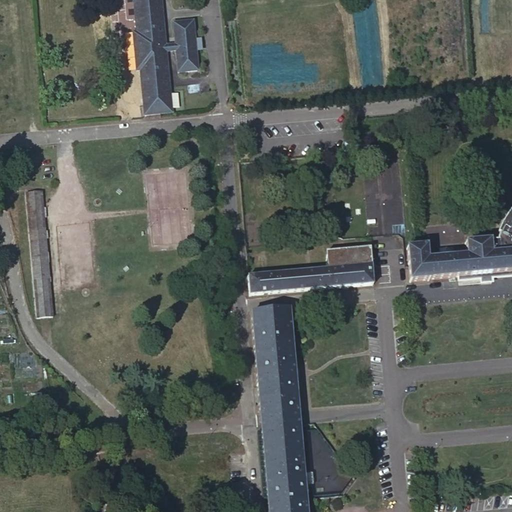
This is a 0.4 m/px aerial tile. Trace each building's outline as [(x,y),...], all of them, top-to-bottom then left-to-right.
[(194,22),(175,24),(177,45),(174,46),(170,46),(166,46),(162,0),(135,0),(138,32),(134,33),(138,70),(142,70),(146,115),(172,113),(167,51),(177,50),(179,72),(198,70),(194,22)] [(113,37),(111,21),(100,21),(102,37),(113,37)] [(43,191),(28,193),(38,318),(54,317),(43,191)] [(500,228),(495,240),(490,240),(488,240),(467,242),(465,242),(465,244),(466,256),(428,260),(426,247),(427,247),(427,245),(425,245),(425,246),(409,247),(409,246),(407,247),(407,249),(410,279),(409,280),(409,282),(411,281),(427,280),(429,280),(429,279),(470,276),(511,272),(511,207),(511,209),(508,214),(504,219),(500,228)] [(248,275),(250,295),(373,285),(370,251),(369,248),(334,251),(325,252),(326,256),(327,269),(248,275)] [(297,410),(289,309),(251,312),(259,414),(297,410)] [(297,410),(259,414),(260,421),(260,428),(299,424),(298,417),(297,410)] [(305,511),(299,424),(260,428),(267,511),(305,511)]
